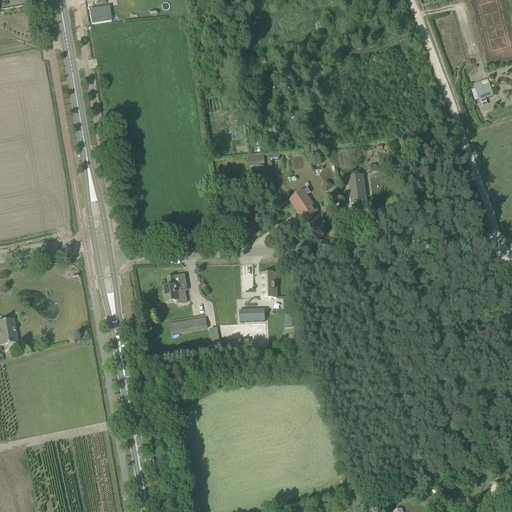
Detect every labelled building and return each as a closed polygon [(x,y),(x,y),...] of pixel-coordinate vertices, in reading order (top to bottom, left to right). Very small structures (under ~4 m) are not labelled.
[(109,7),(89,10),(91,25),(111,22),(109,7)] [(488,80),(480,83),(474,85),(475,89),(472,91),(475,100),(479,99),(481,106),(487,104),(486,99),(493,96),(488,80)] [(264,156),(248,157),(249,168),(265,166),(264,156)] [(365,201),(362,176),(348,178),(351,203),(365,201)] [(317,212),(311,204),(306,196),(310,193),(307,189),(303,192),(303,191),(298,195),(289,201),(297,212),(300,210),(306,219),(317,212)] [(261,275),(262,299),(276,299),(275,275),(261,275)] [(163,288),(166,304),(176,302),(177,305),(186,304),(184,292),(177,293),(176,286),(175,286),(174,278),(167,279),(168,287),(163,288)] [(239,311),(240,321),(240,324),(265,323),(264,310),(239,311)] [(207,329),(206,319),(169,325),(171,335),(207,329)] [(13,320),(0,322),(0,346),(17,344),(13,320)] [(333,504),(332,497),(315,501),(317,508),(333,504)]
